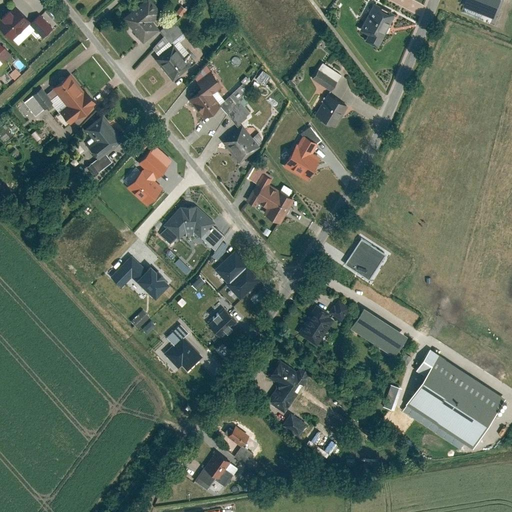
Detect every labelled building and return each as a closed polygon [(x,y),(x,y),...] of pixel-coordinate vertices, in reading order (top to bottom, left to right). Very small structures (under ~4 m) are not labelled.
[(154,0),(145,0),(125,15),(145,41),(162,28),(155,19),(164,13),(154,0)] [(500,0),(466,0),(464,7),(493,19),(500,0)] [(398,12),(376,1),(362,29),(369,33),(366,39),(380,46),(398,12)] [(18,4),(0,20),(0,24),(12,38),(32,20),(18,4)] [(44,36),(54,27),(41,13),(31,22),(44,36)] [(193,63),(175,41),(155,57),(174,79),(193,63)] [(21,72),(12,64),(6,71),(15,79),(21,72)] [(320,69),(314,78),(333,90),(339,81),(320,69)] [(186,90),(204,117),(222,105),(221,102),(212,93),(225,84),(215,70),(186,90)] [(262,70),(256,78),(264,84),(270,76),(262,70)] [(72,122),(98,101),(74,72),(54,88),(58,93),(68,105),(62,110),(72,122)] [(245,81),(221,102),(222,105),(239,124),(253,113),(240,98),(251,88),(245,81)] [(43,86),(26,99),(38,115),(55,102),(52,98),(48,92),(43,86)] [(58,93),(54,88),(48,92),(52,98),(58,93)] [(349,104),(329,94),(318,115),(338,125),(349,104)] [(124,139),(104,113),(87,126),(97,139),(90,145),(100,158),(107,152),(124,139)] [(244,123),(223,140),(241,162),(262,145),(244,123)] [(318,155),(298,144),(287,166),(307,176),(318,155)] [(169,163),(152,148),(139,163),(144,168),(127,186),(146,203),(161,187),(153,180),(169,163)] [(85,158),(91,163),(96,157),(91,152),(85,158)] [(88,167),(95,175),(114,160),(107,152),(100,158),(88,167)] [(258,161),(249,175),(258,181),(267,166),(258,161)] [(120,181),(126,186),(136,174),(131,169),(120,181)] [(264,172),(248,199),(258,205),(260,202),(268,206),(265,212),(281,222),(296,197),(271,182),(274,177),(264,172)] [(181,205),(164,225),(180,238),(186,230),(193,230),(201,238),(215,221),(195,204),(181,205)] [(216,247),(216,237),(208,237),(208,247),(216,247)] [(367,267),(372,270),(384,253),(364,240),(359,247),(372,255),(367,263),(363,268),(359,265),(357,269),(363,273),(367,267)] [(248,265),(234,251),(216,268),(229,282),(246,267),(248,265)] [(131,255),(111,275),(121,285),(131,275),(135,279),(145,268),(131,255)] [(167,283),(150,266),(136,280),(153,297),(167,283)] [(260,281),(246,267),(229,282),(228,284),(241,298),(260,281)] [(132,276),(125,282),(143,301),(150,295),(132,276)] [(262,288),(250,297),(254,302),(266,293),(262,288)] [(335,303),(332,308),(343,315),(350,303),(340,298),(337,304),(335,303)] [(328,310),(315,302),(298,332),(319,344),(333,318),(326,314),(328,310)] [(237,321),(223,307),(206,324),(219,338),(237,321)] [(362,308),(350,329),(395,356),(408,335),(362,308)] [(142,309),(130,320),(138,328),(150,317),(142,309)] [(201,356),(182,336),(165,353),(178,366),(181,363),(187,369),(201,356)] [(505,399),(428,349),(414,371),(423,377),(404,405),(472,449),(505,399)] [(269,399),(286,411),(300,392),(295,389),(302,381),(305,381),(308,378),(309,374),(307,369),(300,367),(298,369),(281,357),(270,375),(280,381),(280,386),(269,399)] [(383,406),(394,409),(401,387),(390,384),(383,406)] [(284,425),(300,436),(309,423),(293,412),(284,425)] [(229,435),(243,445),(244,444),(251,434),(237,424),(229,435)] [(256,453),(244,444),(243,445),(236,455),(237,455),(248,464),(256,453)] [(233,460),(237,455),(236,455),(224,446),(221,451),(233,460)] [(220,477),(233,460),(221,451),(218,449),(206,466),(220,477)]
